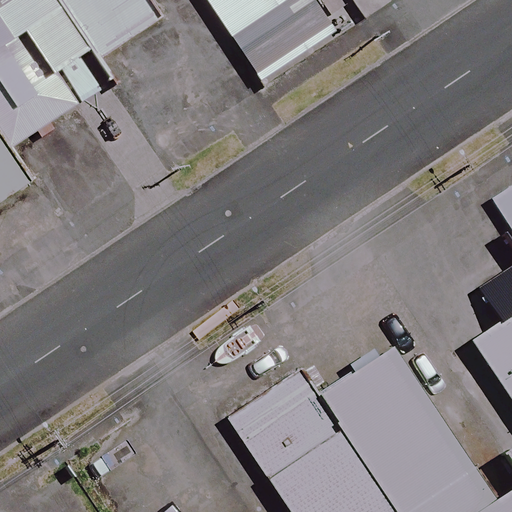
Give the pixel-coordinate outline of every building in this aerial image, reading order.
[(0,0),(0,132),(82,79),(28,0),(0,0)] [(28,0),(82,79),(156,30),(135,0),(28,0)] [(511,477),(492,490),(506,511),(511,511),(511,312),(455,350),(511,437),(511,477)] [(294,391),(373,511),(506,511),(492,490),(387,330),(294,391)] [(373,511),(294,391),(282,372),(206,421),(265,511),(373,511)]
